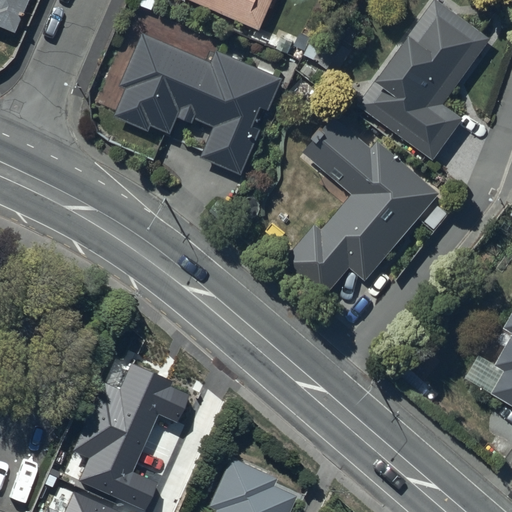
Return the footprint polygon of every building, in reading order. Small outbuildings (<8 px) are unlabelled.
[(25,0),(0,0),(0,30),(9,35),(25,0)] [(193,0),(260,29),(272,0),(193,0)] [(491,40),(436,0),(359,105),(433,159),(463,118),(443,104),(491,40)] [(213,63),(144,33),(120,88),(125,90),(114,116),(151,132),(153,127),(172,135),(179,118),(190,123),(182,142),(204,151),(201,159),(242,176),(262,131),(254,127),(262,108),(269,111),(282,80),(218,52),(213,63)] [(439,194),(378,140),(371,149),(335,117),(303,154),(351,196),(322,229),(317,224),(282,263),(322,298),(349,268),(363,280),(439,194)] [(511,314),(504,329),(511,333),(511,337),(495,368),(504,373),(492,394),(511,405),(511,314)] [(195,430),(164,416),(160,426),(119,408),(107,435),(96,430),(81,462),(165,499),(195,430)] [(275,480),(230,460),(206,511),(287,511),(293,497),(272,488),(275,480)]
